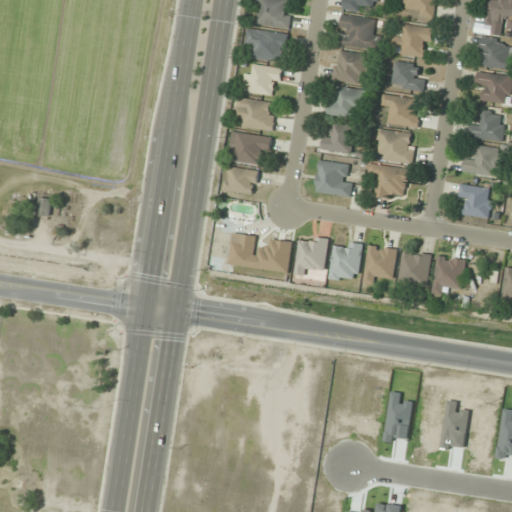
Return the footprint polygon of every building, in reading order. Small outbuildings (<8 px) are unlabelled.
[(257,0),(255,24),(290,27),(292,0),(257,0)] [(345,0),(344,9),(364,12),(365,4),(377,6),(378,0),(345,0)] [(437,0),(400,0),(400,2),(410,4),(409,13),(435,17),(437,0)] [(511,0),(488,0),(485,31),(504,33),(504,28),(511,29),(511,0)] [(382,32),(374,31),(375,18),(343,14),(341,32),(344,32),(342,45),(379,50),(382,32)] [(425,55),(425,45),(433,45),(433,26),(405,26),(405,34),(395,34),(395,55),(425,55)] [(290,33),(249,28),(247,46),(254,47),(253,58),(286,62),(290,33)] [(480,65),(510,70),(511,56),(511,41),(484,37),(480,65)] [(335,80),(364,83),(368,54),(339,50),(335,80)] [(419,65),(396,61),(392,86),(424,91),(427,77),(417,76),(419,65)] [(282,68),(256,64),(254,74),(247,73),(244,91),(278,96),(282,68)] [(484,100),(509,104),(511,88),(511,76),(479,71),(476,87),(486,89),(484,100)] [(365,111),(368,91),(341,87),(339,97),(332,96),(329,115),(359,119),(360,110),(365,111)] [(415,98),(384,94),(382,104),(392,105),(389,124),(418,128),(421,109),(414,108),(415,98)] [(244,126),(273,131),(278,103),(240,97),(237,115),(246,117),(244,126)] [(469,137),(503,141),(506,114),(483,111),(481,127),(471,126),(469,137)] [(352,153),(356,126),(335,123),(334,132),(326,131),(323,149),(352,153)] [(414,164),(416,146),(411,145),(412,133),(380,128),(376,159),(414,164)] [(232,161),(260,165),(262,155),(271,156),(273,136),(235,132),(232,161)] [(476,155),(466,154),(464,172),(497,176),(498,168),(503,169),(505,149),(477,145),(476,155)] [(348,163),(321,160),(317,192),(352,197),(354,184),(346,183),(348,163)] [(375,195),(408,200),(412,169),(369,163),(368,173),(378,175),(375,195)] [(225,190),(256,195),(261,171),(230,165),(225,190)] [(465,214),(490,219),(495,190),(462,183),(459,199),(468,200),(465,214)] [(51,217),(54,200),(41,197),(38,214),(51,217)] [(290,273),(294,241),(271,238),(270,247),(257,246),(259,235),(233,232),(229,265),(290,273)] [(331,239),(310,235),(309,242),(301,241),(295,274),(307,276),(309,267),(326,270),(331,239)] [(330,279),(359,283),(364,244),(346,241),(345,249),(334,248),(330,279)] [(395,278),(399,249),(370,245),(364,282),(375,284),(376,275),(395,278)] [(429,286),(433,254),(404,251),(400,283),(429,286)] [(468,259),(438,256),(434,293),(444,294),(445,286),(464,288),(468,259)] [(511,266),(506,266),(502,301),(511,302),(511,266)]
